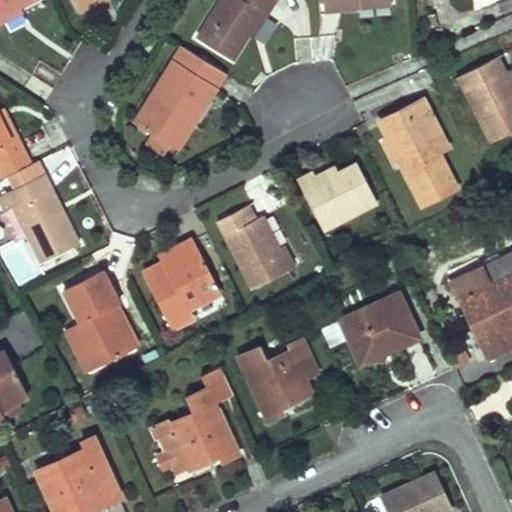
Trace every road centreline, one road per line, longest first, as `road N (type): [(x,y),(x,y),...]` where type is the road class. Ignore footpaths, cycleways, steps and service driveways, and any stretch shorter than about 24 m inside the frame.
road 1 (residential): [(153,0),(83,104),(86,155),(106,185),(148,208),(167,209),(272,154),(299,111)]
road 2 (residential): [(494,511),(446,411),(232,511)]
